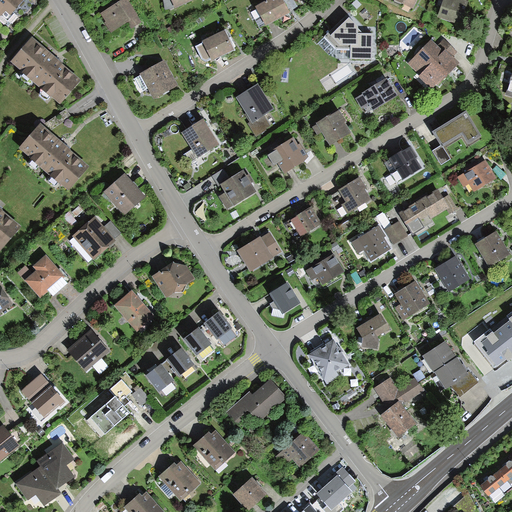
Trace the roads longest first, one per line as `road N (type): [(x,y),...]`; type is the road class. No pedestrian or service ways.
road 1 (residential): [(205,251),(457,95),(474,80),(500,0)]
road 2 (residential): [(511,196),(274,350)]
road 3 (residential): [(274,350),(180,421),(81,511)]
road 4 (residential): [(135,135),(334,0)]
road 5 (residential): [(184,220),(34,354),(0,359)]
road 6 (residential): [(61,0),(135,135)]
road 7 (primary): [(511,404),(395,504)]
road 8 (residential): [(274,350),(350,446)]
road 9 (residential): [(205,251),(274,350)]
